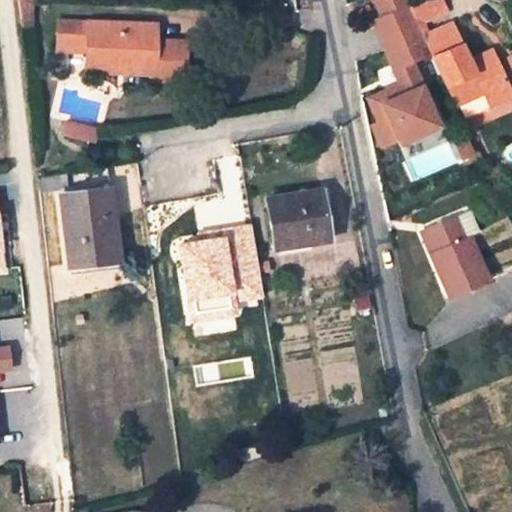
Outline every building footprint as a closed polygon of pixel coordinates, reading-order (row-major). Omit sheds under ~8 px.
[(16,0),(19,21),(29,20),(26,0),(16,0)] [(372,126),(379,149),(444,130),(416,62),(429,57),(409,5),(407,0),(373,0),(380,15),(375,19),(398,83),(367,96),(377,122),(372,126)] [(419,0),(409,5),(417,22),(444,10),(439,0),(419,0)] [(155,24),(87,23),(57,22),(55,52),(66,53),(67,48),(86,48),(86,58),(154,61),(153,74),(153,79),(184,81),(185,41),(155,40),(155,24)] [(483,68),(477,55),(468,59),(450,23),(423,34),(441,72),(456,105),(483,93),(489,106),(510,96),(495,63),(483,68)] [(489,50),(477,55),(483,68),(495,63),(489,50)] [(66,53),(55,52),(54,72),(66,73),(66,53)] [(86,71),(153,74),(154,61),(86,58),(86,71)] [(97,127),(64,120),(61,134),(94,141),(97,127)] [(37,176),(38,190),(60,187),(58,173),(37,176)] [(59,194),(66,265),(106,261),(101,215),(113,213),(111,189),(59,194)] [(329,241),(321,189),(265,197),(274,249),(329,241)] [(101,215),(106,261),(118,260),(113,213),(101,215)] [(487,279),(468,238),(464,241),(453,217),(427,227),(438,252),(431,255),(441,277),(449,296),(484,281),(487,279)] [(200,240),(175,244),(186,326),(241,316),(239,305),(264,299),(253,225),(197,232),(200,240)] [(420,230),(431,255),(438,252),(427,227),(420,230)] [(0,369),(8,368),(6,348),(0,348),(0,369)]
